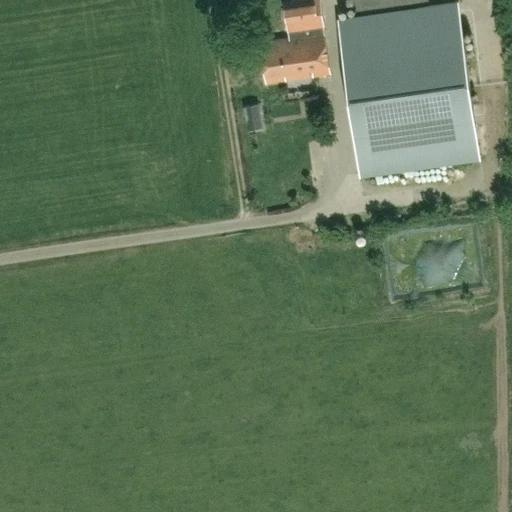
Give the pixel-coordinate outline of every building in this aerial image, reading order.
[(295,0),(284,2),(290,37),(260,42),(267,83),(331,73),(324,27),(325,27),(320,0),(295,0)] [(358,14),(339,17),(361,173),(480,156),(458,0),(457,0),(430,4),(358,14)] [(429,0),(355,0),(358,14),(430,4),(429,0)] [(278,228),(278,239),(307,238),(306,227),(278,228)] [(497,272),(496,250),(486,250),(487,272),(497,272)]
